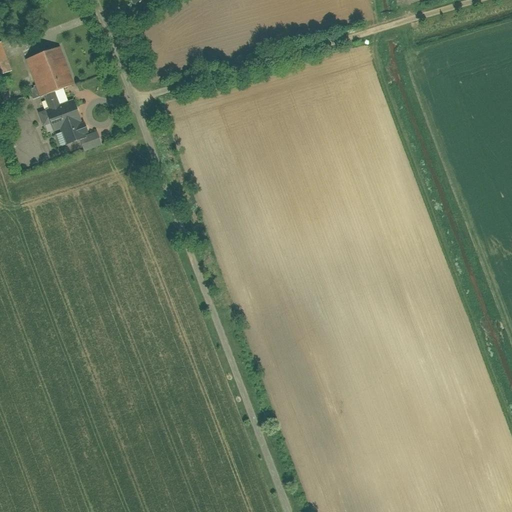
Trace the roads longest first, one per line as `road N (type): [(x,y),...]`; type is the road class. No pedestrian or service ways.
road 1 (residential): [(130,96),(288,511)]
road 2 (unclassified): [(462,0),(130,96)]
